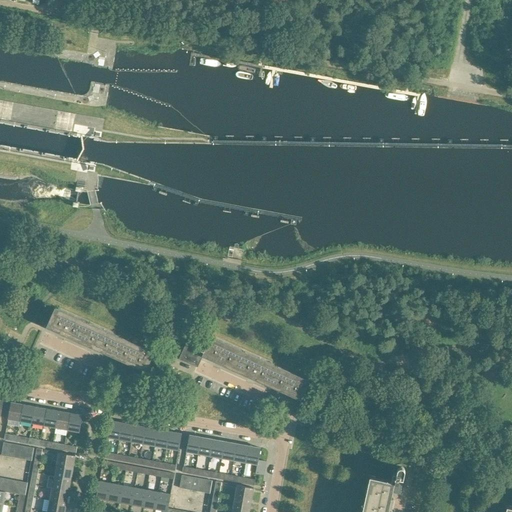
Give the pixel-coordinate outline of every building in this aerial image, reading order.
[(73,127),(75,113),(21,104),(18,119),(73,127)] [(67,335),(80,341),(88,323),(55,308),(47,327),(48,326),(61,332),(60,333),(66,336),(67,335)] [(121,337),(88,323),(80,341),(94,347),(93,348),(99,351),(100,350),(113,356),(121,337)] [(179,359),(198,367),(203,356),(202,355),(209,341),(192,334),(191,338),(189,337),(179,359)] [(222,363),(236,369),(244,351),(211,336),(209,341),(202,355),(203,356),(203,355),(216,360),(216,362),(222,364),(222,363)] [(154,352),(121,337),(113,356),(126,362),(126,363),(132,366),(133,364),(145,370),(145,371),(146,372),(154,352)] [(277,366),(244,351),(236,369),(249,375),(249,376),(255,379),(255,378),(269,384),(277,366)] [(310,381),(277,366),(269,384),(282,390),(281,391),(288,394),(288,393),(301,399),(300,400),(301,400),(310,381)] [(8,419),(20,421),(23,404),(11,402),(8,419)] [(35,407),(23,404),(20,421),(32,423),(35,407)] [(47,409),(35,407),(32,423),(44,425),(47,409)] [(59,411),(47,409),(44,425),(56,427),(59,411)] [(70,413),(59,411),(56,427),(67,430),(70,413)] [(83,415),(70,413),(67,430),(79,432),(80,432),(83,415)] [(122,423),(110,420),(107,437),(108,437),(119,439),(122,423)] [(122,423),(119,439),(131,441),(134,425),(122,423)] [(146,427),(134,425),(131,441),(143,444),(146,427)] [(158,429),(146,427),(143,444),(155,446),(158,429)] [(170,431),(158,429),(155,446),(167,448),(170,431)] [(182,433),(170,431),(167,448),(179,450),(182,433)] [(189,435),(186,451),(198,454),(201,437),(189,435)] [(213,439),(201,437),(198,454),(210,456),(213,439)] [(222,458),(225,441),(213,439),(210,456),(222,458)] [(237,444),(225,441),(222,458),(234,460),(237,444)] [(8,456),(10,443),(4,442),(1,455),(8,456)] [(16,444),(10,443),(8,456),(13,457),(16,444)] [(22,445),(16,444),(13,457),(19,458),(22,445)] [(246,462),(249,446),(237,444),(234,460),(246,462)] [(28,446),(22,445),(19,458),(25,459),(28,446)] [(34,448),(28,446),(25,459),(32,461),(34,448)] [(255,473),(256,473),(264,475),(267,461),(259,460),(261,448),(249,446),(246,462),(257,464),(255,473)] [(73,468),(75,455),(59,452),(56,464),(73,468)] [(71,479),(73,468),(56,464),(54,476),(71,479)] [(396,473),(393,473),(391,481),(370,477),(362,511),(384,511),(389,492),(400,494),(405,472),(405,471),(405,470),(404,469),(404,468),(403,468),(403,467),(402,467),(401,467),(399,467),(399,468),(398,468),(397,469),(397,470),(396,473)] [(49,475),(47,487),(52,488),(69,491),(71,479),(54,476),(49,475)] [(186,489),(188,476),(182,475),(179,488),(186,489)] [(192,490),(194,477),(188,476),(186,489),(192,490)] [(198,491),(200,478),(194,477),(192,490),(198,491)] [(9,479),(2,478),(0,491),(6,492),(9,479)] [(167,478),(165,486),(172,487),(173,479),(167,478)] [(198,491),(204,492),(206,479),(200,478),(198,491)] [(15,480),(9,479),(6,492),(13,493),(15,480)] [(204,492),(210,493),(212,480),(206,479),(204,492)] [(21,481),(15,480),(13,493),(19,494),(21,481)] [(28,483),(21,481),(19,494),(20,494),(25,495),(28,483)] [(96,498),(108,500),(111,483),(99,481),(96,498)] [(120,502),(123,485),(111,483),(108,500),(120,502)] [(120,502),(132,504),(135,488),(123,485),(120,502)] [(251,500),(254,488),(237,485),(235,497),(251,500)] [(67,503),(69,491),(52,488),(50,500),(67,503)] [(144,506),(147,490),(135,488),(132,504),(144,506)] [(144,506),(155,509),(159,492),(147,490),(144,506)] [(168,508),(171,494),(159,492),(155,509),(167,511),(168,508)] [(249,511),(251,500),(235,497),(233,509),(249,511)] [(64,511),(67,503),(50,500),(47,511),(64,511)]
